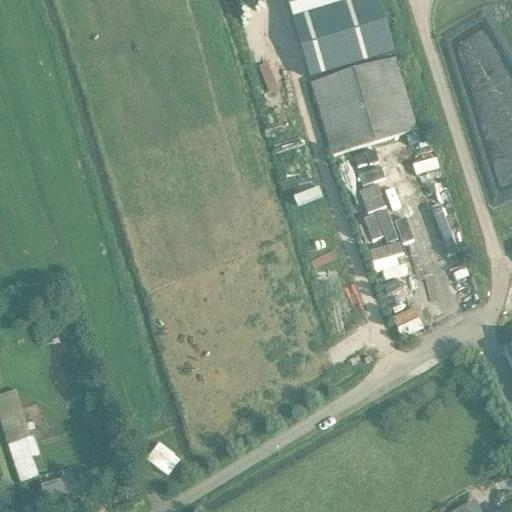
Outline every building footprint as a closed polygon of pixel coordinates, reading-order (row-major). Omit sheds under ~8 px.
[(377,0),(286,0),(310,80),(394,55),(377,0)] [(395,60),(310,86),(332,158),(417,132),(395,60)] [(0,421),(7,443),(8,447),(20,485),(39,479),(26,439),(30,438),(15,391),(0,396),(0,421)] [(169,480),(181,465),(158,446),(146,461),(169,480)] [(108,467),(71,477),(70,473),(61,475),(62,479),(61,480),(61,482),(42,487),(48,511),(82,502),(84,507),(87,506),(86,501),(94,499),(91,487),(111,481),(108,467)] [(113,501),(138,494),(134,479),(109,486),(113,501)] [(507,511),(476,511),(472,503),(456,511),(507,511)]
